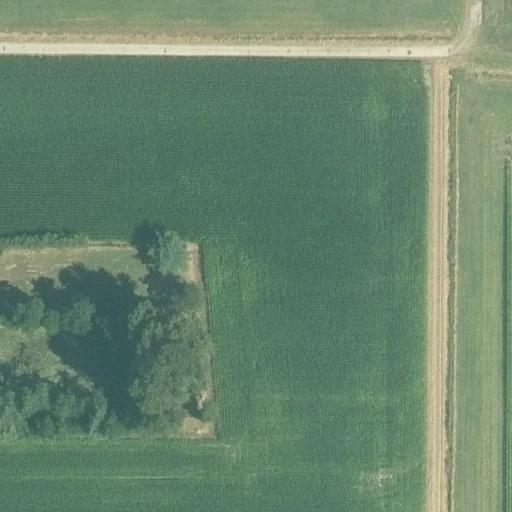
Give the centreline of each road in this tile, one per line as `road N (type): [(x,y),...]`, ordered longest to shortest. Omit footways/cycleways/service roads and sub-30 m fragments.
road 1 (track): [(466,511),(466,46)]
road 2 (unclassified): [(0,48),(447,53)]
